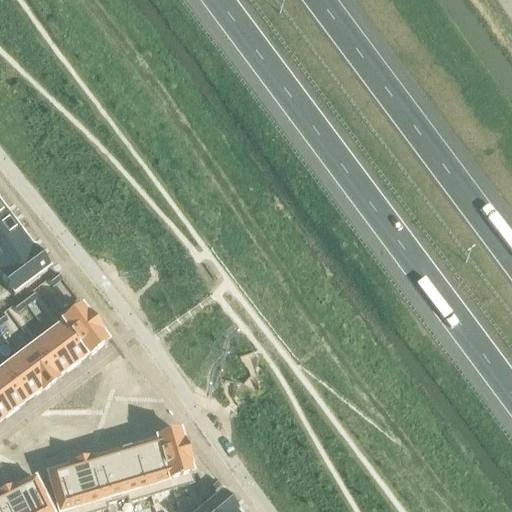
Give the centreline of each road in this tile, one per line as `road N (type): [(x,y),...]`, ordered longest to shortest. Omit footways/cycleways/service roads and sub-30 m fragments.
road 1 (motorway): [(219,0),(511,395)]
road 2 (motorway): [(511,257),(319,0)]
